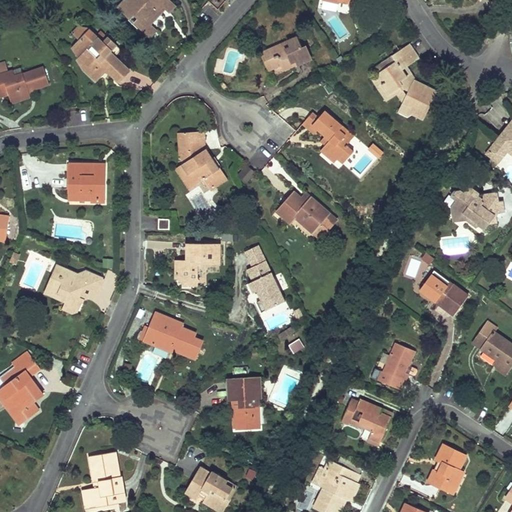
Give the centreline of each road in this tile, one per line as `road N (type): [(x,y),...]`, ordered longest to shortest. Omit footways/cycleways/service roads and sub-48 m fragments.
road 1 (residential): [(85,395),(132,278),(129,137)]
road 2 (residential): [(374,511),(416,423),(430,411),(446,410),(511,455)]
road 3 (unknown): [(132,278),(228,315),(240,311),(241,274)]
road 4 (residential): [(511,78),(440,47),(408,0)]
road 5 (residential): [(129,137),(105,131),(0,146)]
road 6 (residential): [(32,511),(85,395)]
